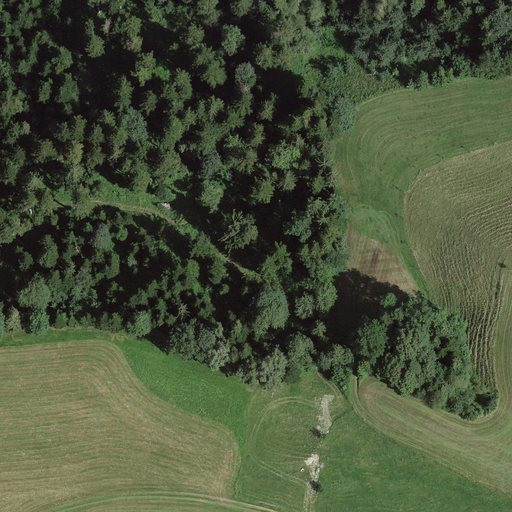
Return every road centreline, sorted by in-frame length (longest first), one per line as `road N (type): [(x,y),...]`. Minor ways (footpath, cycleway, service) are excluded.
road 1 (track): [(127,0),(164,36),(177,70),(197,214),(219,254),(247,280),(284,294)]
road 2 (track): [(156,26),(199,39),(227,89),(370,33),(463,44)]
